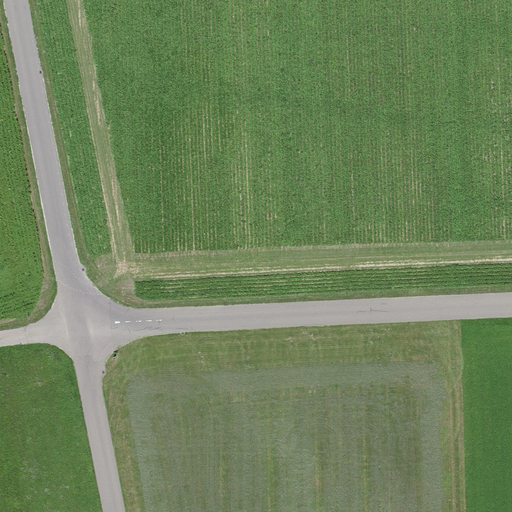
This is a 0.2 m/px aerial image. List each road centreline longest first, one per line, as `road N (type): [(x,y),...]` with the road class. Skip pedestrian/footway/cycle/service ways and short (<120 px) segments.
road 1 (unclassified): [(82,324),(511,305)]
road 2 (unclassified): [(18,0),(82,324)]
road 3 (unclassified): [(82,324),(117,511)]
